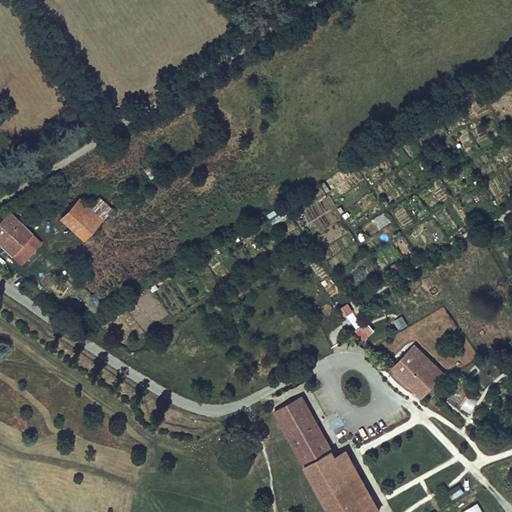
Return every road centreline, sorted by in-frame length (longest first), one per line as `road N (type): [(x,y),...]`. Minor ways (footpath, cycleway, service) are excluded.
road 1 (track): [(324,0),(0,202)]
road 2 (unclassified): [(0,284),(186,404),(222,408),(307,371)]
road 3 (unclassified): [(307,371),(355,361),(384,405),(357,420),(330,384)]
